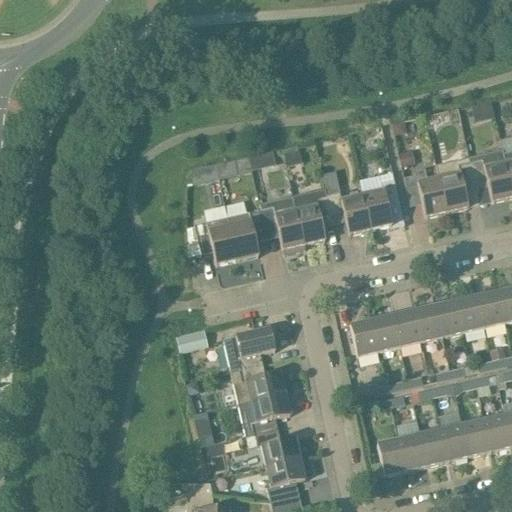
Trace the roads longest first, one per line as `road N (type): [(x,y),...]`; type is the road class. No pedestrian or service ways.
road 1 (residential): [(353,511),(301,285)]
road 2 (residential): [(301,285),(511,237)]
